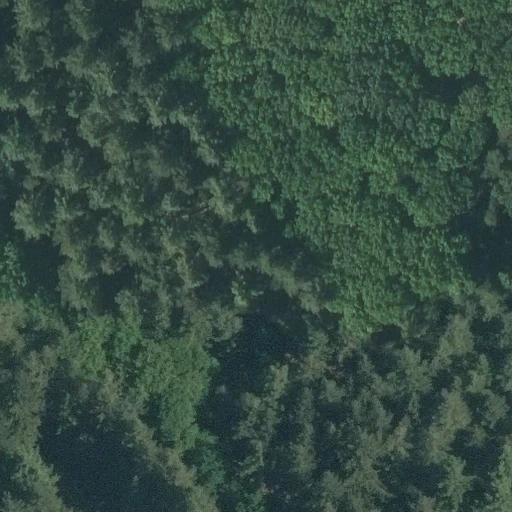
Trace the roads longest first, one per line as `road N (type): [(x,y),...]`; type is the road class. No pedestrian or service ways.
road 1 (track): [(163,469),(511,163)]
road 2 (tertiary): [(200,511),(0,278)]
